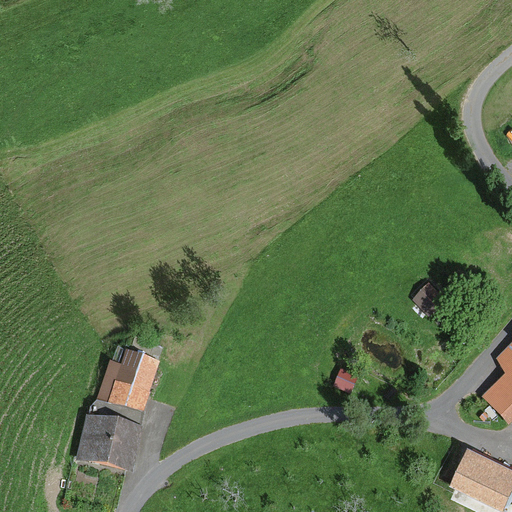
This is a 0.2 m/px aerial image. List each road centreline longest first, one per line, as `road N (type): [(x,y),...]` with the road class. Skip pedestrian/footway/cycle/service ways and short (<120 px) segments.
road 1 (unclassified): [(130,511),(158,474),(223,436),(318,414),(409,417),(438,410),(511,328)]
road 2 (unclassified): [(511,191),(486,157),(471,115),(480,87),(511,55)]
